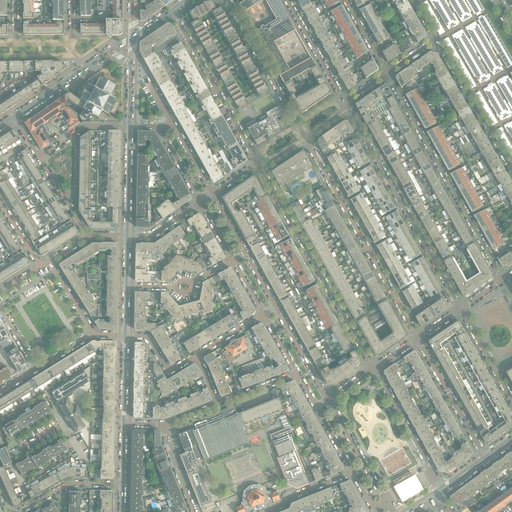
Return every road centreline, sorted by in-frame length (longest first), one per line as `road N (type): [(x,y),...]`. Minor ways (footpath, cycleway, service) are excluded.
road 1 (residential): [(227,0),(417,338)]
road 2 (residential): [(460,309),(343,102)]
road 3 (residential): [(386,73),(501,280)]
road 4 (residential): [(373,368),(256,163)]
road 5 (residential): [(173,13),(256,163)]
road 6 (residential): [(436,40),(511,170)]
road 7 (residential): [(442,489),(373,368)]
road 8 (residential): [(485,457),(417,338)]
road 9 (residential): [(391,511),(327,398)]
road 10 (residential): [(275,306),(211,194)]
